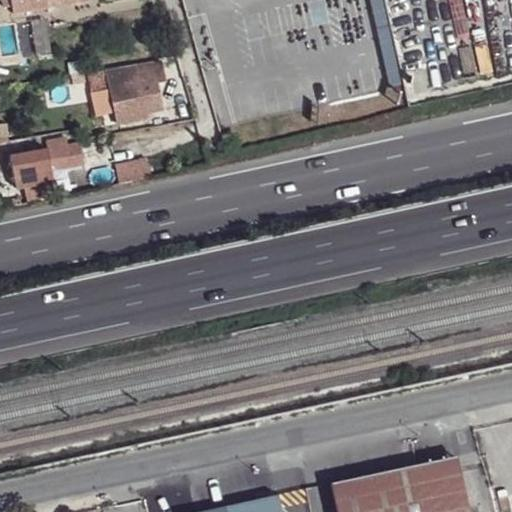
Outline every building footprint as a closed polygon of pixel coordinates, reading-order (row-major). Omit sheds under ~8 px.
[(3,0),(5,8),(12,7),(13,14),(49,8),(48,0),(3,0)] [(107,72),(122,125),(149,119),(147,113),(163,109),(155,81),(150,64),(107,72)] [(169,78),(155,81),(163,109),(177,106),(169,78)] [(9,156),(13,179),(66,169),(84,165),(82,156),(77,156),(75,145),(62,147),(62,145),(43,148),(43,151),(9,156)] [(84,165),(66,169),(69,185),(88,181),(84,165)] [(455,457),(414,466),(417,476),(457,467),(455,457)] [(331,484),(337,511),(467,511),(457,467),(417,476),(414,466),(331,484)] [(203,511),(279,511),(276,496),(203,511)]
